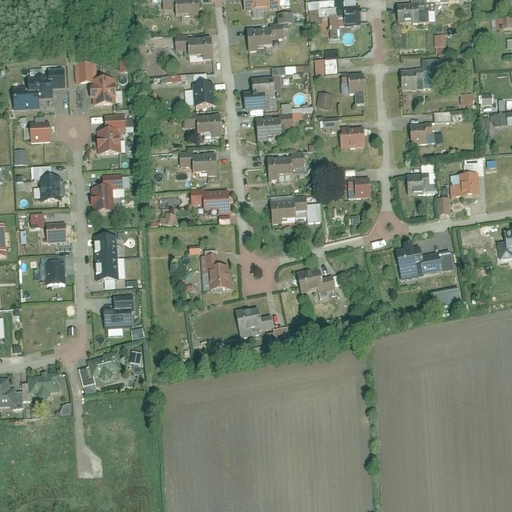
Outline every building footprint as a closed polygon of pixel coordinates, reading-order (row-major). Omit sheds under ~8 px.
[(159,0),(160,10),(172,9),(171,0),(159,0)] [(171,0),(172,9),(172,16),(198,14),(197,0),(171,0)] [(239,0),(241,12),(278,9),(277,0),(239,0)] [(339,7),(354,6),(353,0),(335,0),(307,2),(308,10),(339,7)] [(434,3),(416,4),(417,13),(435,12),(434,3)] [(394,6),(396,24),(417,22),(417,13),(416,4),(410,4),(394,6)] [(341,27),(359,26),(358,6),(354,6),(339,7),(341,27)] [(275,14),(276,24),(293,22),(292,12),(275,14)] [(496,30),(511,28),(510,19),(495,20),(496,30)] [(267,29),(267,39),(280,38),(280,23),(276,24),(267,24),(267,29)] [(267,29),(243,31),(244,52),(255,52),(255,48),(268,47),(267,39),(267,29)] [(174,52),(185,51),(185,41),(184,34),(173,35),(174,52)] [(433,36),(434,48),(446,47),(445,35),(433,36)] [(186,61),(211,59),(209,40),(185,41),(185,51),(186,61)] [(324,74),(336,73),(335,59),(325,60),(323,60),(324,74)] [(421,69),(421,72),(430,71),(429,59),(420,60),(421,69)] [(324,74),(323,60),(314,61),(315,79),(324,78),(324,74)] [(122,63),(122,74),(131,73),(131,63),(122,63)] [(75,84),(90,83),(90,80),(90,64),(74,65),(75,84)] [(413,71),(414,81),(422,80),(421,72),(421,69),(413,70),(413,71)] [(397,73),(398,92),(414,91),(414,81),(413,71),(397,73)] [(11,111),(37,110),(36,99),(50,98),(49,90),(62,90),(61,72),(43,73),(43,79),(24,80),(25,89),(10,90),(11,111)] [(353,93),(361,93),(360,74),(343,75),(345,94),(353,93)] [(193,76),(164,77),(164,85),(193,84),(193,76)] [(90,83),(91,109),(114,108),(113,79),(90,80),(90,83)] [(260,98),(273,97),(272,79),(248,81),(249,94),(239,95),(240,111),(261,110),(260,98)] [(192,107),(213,106),(211,83),(190,84),(192,107)] [(362,105),(361,93),(353,93),(354,106),(362,105)] [(333,111),(336,97),(322,94),(318,108),(333,111)] [(460,95),(461,105),(473,104),(472,94),(460,95)] [(480,95),(481,105),(492,104),(491,94),(480,95)] [(277,118),(277,128),(290,127),(289,112),(276,113),(277,118)] [(433,113),(434,122),(451,121),(451,112),(433,113)] [(181,131),(194,130),(193,117),(192,113),(180,113),(181,131)] [(102,117),(102,131),(119,130),(126,130),(125,116),(102,117)] [(194,135),(218,133),(217,116),(193,117),(194,130),(194,135)] [(277,118),(253,119),(254,141),(264,140),(264,136),(277,136),(277,128),(277,118)] [(486,119),(487,131),(493,131),(492,123),(495,122),(495,118),(486,119)] [(321,129),(338,128),(337,119),(320,121),(321,129)] [(27,143),(50,143),(49,123),(26,123),(27,143)] [(407,147),(425,146),(424,124),(405,125),(407,147)] [(338,148),(361,147),(360,129),(337,131),(338,148)] [(95,131),(96,156),(120,156),(119,130),(102,131),(95,131)] [(13,166),(26,166),(25,151),(12,151),(13,166)] [(178,167),(188,167),(187,156),(187,151),(177,152),(178,167)] [(288,158),(289,167),(302,166),(301,152),(288,152),(288,158)] [(217,173),(216,154),(187,156),(188,167),(188,174),(217,173)] [(288,158),(264,159),(265,180),(276,180),(276,176),(289,175),(289,167),(288,158)] [(38,179),(50,179),(50,167),(31,168),(31,179),(38,179)] [(450,185),(451,197),(477,195),(476,174),(457,176),(457,184),(450,185)] [(100,177),(100,189),(110,189),(122,188),(121,176),(100,177)] [(408,196),(423,195),(422,176),(407,177),(408,196)] [(38,203),(58,202),(58,178),(50,179),(38,179),(38,203)] [(370,200),(369,179),(351,180),(352,201),(370,200)] [(90,189),(90,214),(111,213),(110,189),(100,189),(90,189)] [(189,206),(199,205),(198,193),(198,190),(188,190),(189,206)] [(228,214),(227,191),(198,193),(199,205),(200,216),(217,215),(228,214)] [(291,202),(292,211),(305,211),(304,196),(291,196),(291,202)] [(436,199),(437,215),(446,215),(444,198),(436,199)] [(291,202),(267,203),(269,224),(279,224),(279,220),(292,219),(292,211),(291,202)] [(165,214),(164,226),(176,227),(178,215),(165,214)] [(229,225),(228,214),(217,215),(218,226),(229,225)] [(30,230),(42,230),(41,215),(29,216),(30,230)] [(46,244),(65,244),(65,224),(45,225),(46,244)] [(511,232),(501,234),(502,242),(495,243),(498,260),(511,258),(510,252),(511,252),(511,232)] [(120,281),(117,238),(94,239),(97,283),(120,281)] [(419,257),(417,245),(393,249),(398,280),(423,276),(419,257)] [(419,257),(423,276),(451,271),(448,252),(419,257)] [(206,274),(207,290),(231,289),(230,274),(227,274),(226,266),(216,267),(216,255),(199,256),(200,274),(206,274)] [(65,287),(64,265),(46,266),(47,288),(65,287)] [(318,279),(317,269),(294,273),(297,295),(320,291),(318,279)] [(318,279),(320,291),(333,289),(331,277),(318,279)] [(434,295),(436,309),(465,305),(463,292),(434,295)] [(110,297),(111,310),(131,308),(130,296),(110,297)] [(103,330),(133,328),(131,308),(111,310),(102,310),(103,330)] [(257,317),(256,308),(231,312),(235,337),(260,333),(257,317)] [(257,317),(260,333),(273,331),(270,315),(257,317)] [(286,329),(273,331),(275,344),(289,341),(286,329)] [(135,341),(148,340),(147,330),(134,331),(135,341)] [(122,370),(117,351),(100,356),(101,358),(86,361),(87,368),(90,378),(98,376),(99,380),(104,382),(108,380),(112,376),(111,373),(122,370)] [(133,365),(143,367),(145,355),(135,353),(133,365)] [(90,378),(87,368),(76,371),(81,388),(91,386),(90,378)] [(48,393),(58,393),(58,385),(60,385),(59,373),(40,374),(40,377),(29,378),(29,384),(29,394),(36,394),(36,397),(38,400),(42,401),(46,399),(48,396),(48,393)] [(0,379),(0,408),(14,408),(14,393),(14,389),(8,390),(7,379),(0,379)] [(21,393),(21,401),(30,401),(29,394),(29,384),(21,384),(21,393)]
